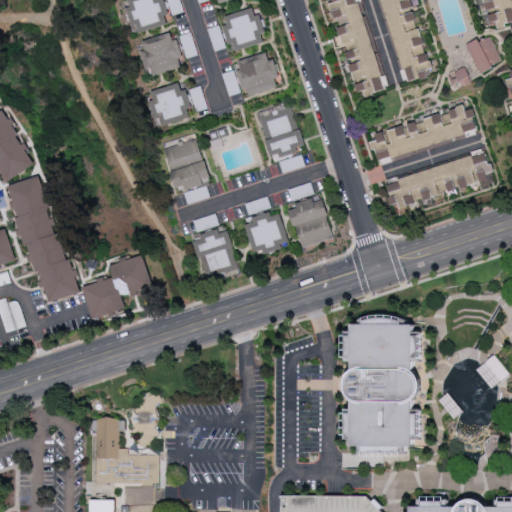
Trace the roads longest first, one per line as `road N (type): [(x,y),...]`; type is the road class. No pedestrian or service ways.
road 1 (track): [(195,325),(172,254),(63,46),(41,22),(0,23)]
road 2 (tertiary): [(0,387),(309,288)]
road 3 (residential): [(344,164),(292,0)]
road 4 (tertiary): [(378,266),(511,221)]
